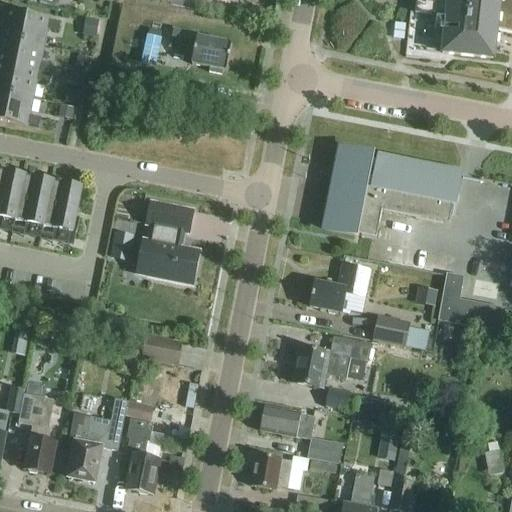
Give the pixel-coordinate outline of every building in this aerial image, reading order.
[(29,0),(28,6),(57,12),(59,0),(29,0)] [(171,0),(170,8),(194,13),(196,0),(171,0)] [(511,0),(415,0),(414,15),(446,19),(442,49),(441,55),(492,61),(495,34),(495,28),(511,32),(511,0)] [(47,22),(5,12),(0,36),(0,39),(41,48),(45,31),(57,34),(59,24),(47,22)] [(84,20),(81,37),(96,39),(98,22),(84,20)] [(173,32),(170,49),(193,54),(190,67),(208,71),(207,75),(221,78),(221,73),(224,74),(230,47),(196,40),(197,37),(173,32)] [(38,65),(41,48),(0,39),(0,66),(49,77),(51,68),(38,65)] [(0,66),(0,93),(31,100),(34,83),(47,86),(49,77),(0,66)] [(77,107),(79,94),(66,91),(64,105),(77,107)] [(0,93),(0,122),(25,128),(38,129),(40,120),(27,117),(31,100),(0,93)] [(73,122),(75,110),(61,108),(59,119),(73,122)] [(458,176),(340,153),(324,232),(375,243),(381,214),(448,228),(458,176)] [(80,191),(0,174),(0,220),(71,235),(80,191)] [(179,250),(182,235),(188,236),(192,214),(150,205),(146,227),(151,228),(148,244),(142,243),(136,276),(192,288),(199,254),(179,250)] [(112,257),(130,261),(135,232),(117,229),(112,257)] [(313,286),(309,309),(341,316),(345,296),(364,300),(370,272),(342,267),(337,290),(313,286)] [(497,335),(502,311),(458,303),(463,280),(446,277),(437,324),(497,335)] [(437,302),(439,289),(421,286),(419,299),(437,302)] [(425,354),(429,334),(409,330),(410,325),(377,318),(372,343),(425,354)] [(16,331),(14,342),(27,345),(29,333),(16,331)] [(180,346),(145,339),(141,362),(176,368),(180,346)] [(325,377),(345,381),(349,360),(368,364),(372,347),(333,339),(329,356),(300,350),(293,386),(322,391),(325,377)] [(0,457),(4,436),(3,436),(8,415),(19,417),(23,396),(24,392),(10,390),(8,402),(0,400),(0,457)] [(328,391),(324,410),(353,415),(354,414),(359,415),(362,400),(357,399),(357,396),(328,391)] [(23,396),(19,417),(17,426),(31,429),(29,440),(23,472),(49,477),(55,444),(48,443),(50,431),(48,430),(54,402),(23,396)] [(74,445),(68,480),(94,485),(101,450),(118,453),(125,419),(128,404),(128,403),(115,400),(110,423),(89,419),(73,416),(68,444),(73,445),(74,445)] [(385,424),(387,406),(369,403),(367,421),(385,424)] [(153,410),(128,404),(125,419),(150,424),(153,410)] [(300,415),(294,414),(264,408),(259,434),(280,438),(281,441),(289,443),(291,440),(296,441),(296,440),(310,443),(307,461),(338,467),(341,447),(311,441),(315,420),(299,417),(300,415)] [(388,413),(386,425),(415,429),(417,417),(388,413)] [(127,469),(129,469),(125,491),(151,496),(158,462),(157,462),(160,449),(146,446),(146,444),(148,444),(152,427),(130,422),(127,440),(129,441),(126,456),(129,457),(127,469)] [(381,448),(379,461),(395,463),(397,450),(399,434),(383,432),(381,448)] [(498,453),(483,456),(488,478),(503,475),(498,453)] [(255,458),(250,488),(275,493),(275,489),(286,491),(289,474),(301,476),(303,466),(291,464),(255,458)] [(311,463),(309,472),(335,477),(336,467),(311,463)] [(378,481),(377,488),(390,490),(392,476),(379,473),(378,481)] [(343,507),(342,511),(371,511),(373,499),(369,498),(372,481),(355,477),(349,508),(343,507)] [(388,511),(407,511),(414,485),(395,480),(388,511)] [(312,511),(327,511),(329,503),(315,501),(312,511)]
